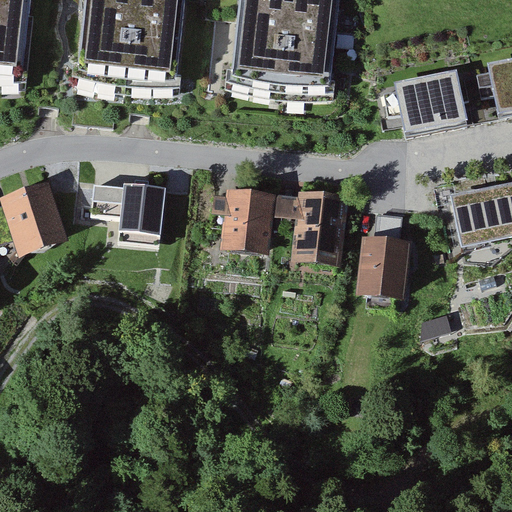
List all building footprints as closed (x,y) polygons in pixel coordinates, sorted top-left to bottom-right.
[(27,0),(0,0),(0,83),(17,83),(27,0)] [(182,0),(83,0),(73,76),(104,85),(142,90),(171,89),(182,0)] [(337,0),(240,0),(230,83),(268,91),(299,94),(325,90),(337,0)] [(511,63),(485,69),(495,122),(511,118),(511,63)] [(453,76),(388,88),(398,141),(462,129),(453,76)] [(161,239),(166,186),(127,183),(122,236),(161,239)] [(92,221),(95,188),(79,186),(76,220),(92,221)] [(46,187),(0,201),(0,215),(16,264),(66,247),(46,187)] [(511,187),(444,201),(455,256),(511,243),(511,187)] [(294,203),(224,195),(217,256),(265,261),(269,222),(295,225),(290,270),(340,276),(349,202),(295,196),(294,203)] [(402,223),(376,219),(375,242),(401,245),(402,223)] [(375,242),(359,240),(352,302),(400,308),(407,246),(401,245),(375,242)] [(448,320),(423,323),(425,340),(450,337),(448,320)]
